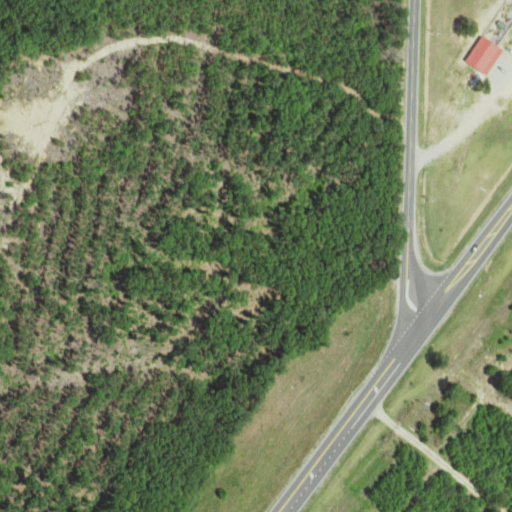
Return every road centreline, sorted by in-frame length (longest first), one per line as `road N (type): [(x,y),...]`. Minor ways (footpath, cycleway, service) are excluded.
road 1 (trunk): [(283,511),(511,207)]
road 2 (residential): [(421,331),(409,277),(416,0)]
